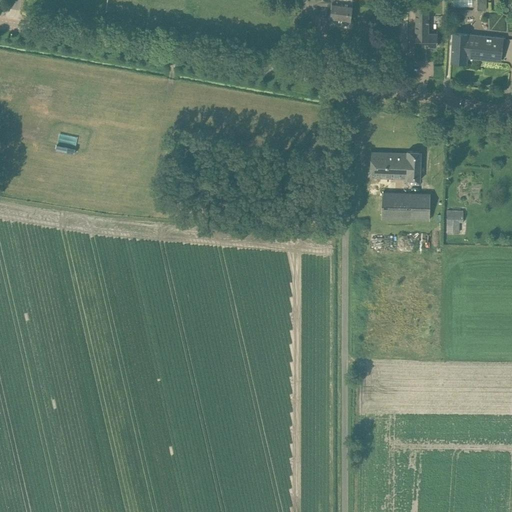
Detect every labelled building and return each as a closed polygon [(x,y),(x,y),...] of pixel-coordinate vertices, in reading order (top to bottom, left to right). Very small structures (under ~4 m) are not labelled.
[(350,21),(351,11),(353,3),(352,3),(352,0),(308,0),(332,0),(330,19),(350,21)] [(487,9),(487,0),(477,0),(478,9),(487,9)] [(437,46),(437,36),(437,33),(428,33),(429,5),(417,5),(416,33),(415,33),(415,36),(415,46),(437,46)] [(501,61),(501,51),(503,38),(453,32),(452,52),(451,62),(466,63),(466,58),(501,61)] [(407,153),(371,152),(370,177),(408,178),(408,180),(420,180),(421,151),(407,151),(407,153)] [(382,192),(381,218),(429,219),(430,193),(382,192)] [(459,221),(463,221),(463,211),(448,210),(447,221),(447,232),(459,233),(459,221)]
